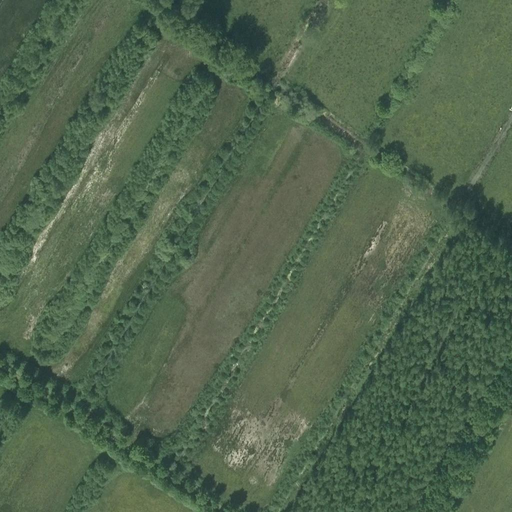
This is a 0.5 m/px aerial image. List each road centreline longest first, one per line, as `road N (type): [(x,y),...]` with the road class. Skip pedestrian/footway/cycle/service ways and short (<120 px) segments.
road 1 (track): [(0,368),(223,511)]
road 2 (track): [(511,365),(425,511)]
